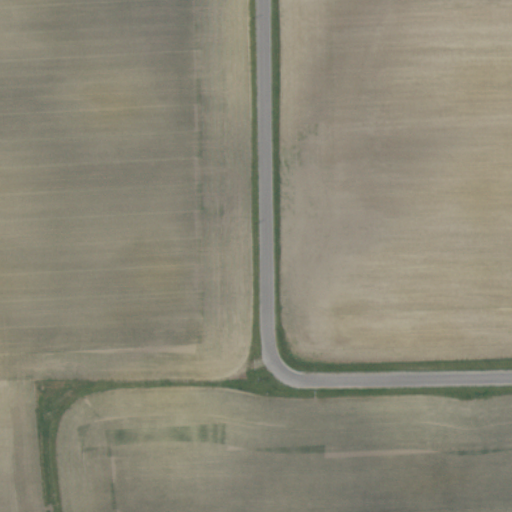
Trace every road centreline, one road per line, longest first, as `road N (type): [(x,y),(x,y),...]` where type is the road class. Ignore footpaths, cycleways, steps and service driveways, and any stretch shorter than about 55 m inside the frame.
road 1 (residential): [(279,356),(270,0)]
road 2 (residential): [(511,375),(302,379),(279,356)]
